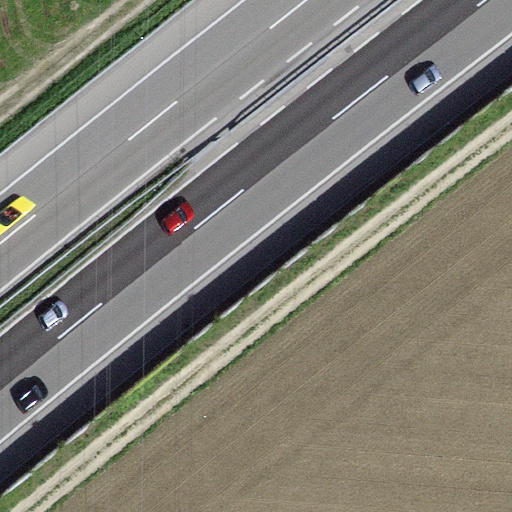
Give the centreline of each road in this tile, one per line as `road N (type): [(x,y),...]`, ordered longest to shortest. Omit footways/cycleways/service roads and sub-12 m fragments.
road 1 (track): [(27,511),(511,123)]
road 2 (motorway): [(0,386),(484,0)]
road 3 (track): [(511,191),(117,511)]
road 4 (motorway): [(305,0),(0,243)]
road 5 (track): [(138,0),(0,111)]
